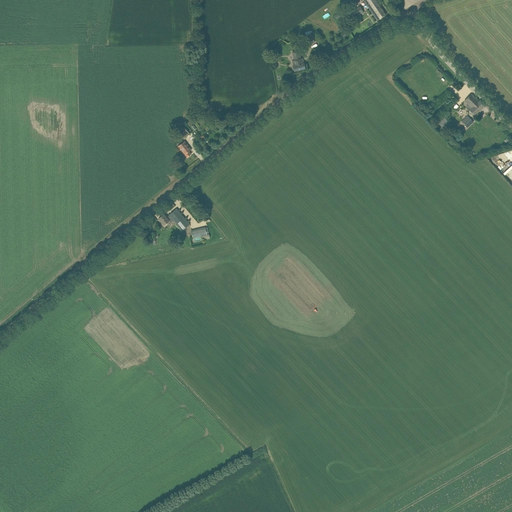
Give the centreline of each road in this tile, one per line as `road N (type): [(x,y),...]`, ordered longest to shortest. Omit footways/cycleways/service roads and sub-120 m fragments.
road 1 (unclassified): [(0,335),(314,71),(411,7)]
road 2 (unclassified): [(511,129),(411,7)]
